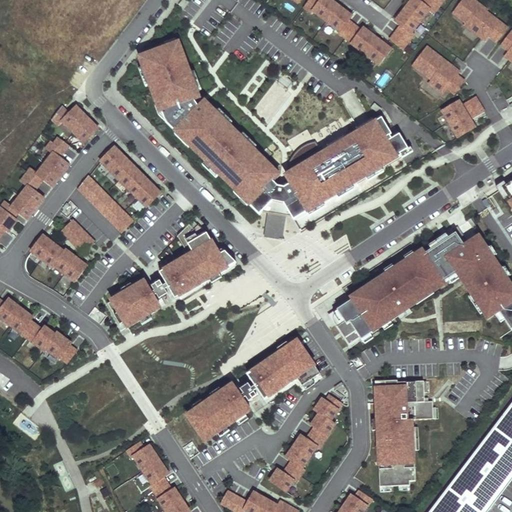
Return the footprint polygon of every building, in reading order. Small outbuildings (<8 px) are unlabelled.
[(189,1),(187,0),(183,0),(179,6),(184,9),(189,1)] [(313,13),(327,23),(339,7),(330,0),(322,0),(321,2),(319,0),(311,0),(305,9),(312,15),(313,13)] [(412,0),(404,12),(420,24),(430,11),(435,14),(440,7),(430,0),(425,0),(422,4),(416,0),(412,0)] [(473,0),(464,0),(454,14),(467,24),(465,26),(481,39),(485,33),(490,37),(497,42),(508,29),(482,9),(484,8),(473,0)] [(339,7),(327,23),(340,33),(339,33),(346,39),(355,27),(349,22),(352,17),(339,7)] [(420,24),(404,12),(396,22),(401,26),(396,33),(409,43),(414,36),(412,35),(420,24)] [(355,27),(346,39),(353,44),(352,45),(365,55),(378,39),(364,29),(362,32),(355,27)] [(511,32),(502,46),(509,51),(511,53),(511,57),(510,61),(511,62),(511,32)] [(396,33),(391,40),(403,50),(409,43),(396,33)] [(490,37),(485,33),(481,39),(486,42),(490,37)] [(378,39),(365,55),(379,66),(391,50),(378,39)] [(166,44),(167,49),(178,45),(176,41),(166,44)] [(159,54),(141,61),(144,69),(150,86),(158,107),(160,106),(163,115),(171,113),(172,116),(166,123),(177,134),(178,132),(191,144),(190,146),(206,162),(219,175),(236,192),(238,190),(250,203),(249,204),(260,216),(263,213),(269,214),(271,214),(271,216),(271,217),(272,219),(273,220),(274,221),(276,222),(278,222),(280,222),(281,221),(283,220),(284,219),(284,218),(285,216),(287,217),(293,218),(295,221),(308,213),(324,203),(338,195),(353,186),(367,178),(383,169),(403,157),(401,155),(409,150),(401,136),(393,140),(391,137),(393,136),(391,133),(383,119),(375,124),(374,125),(376,128),(363,136),(361,133),(359,133),(346,141),(330,151),(323,155),(316,143),(306,146),(299,151),(294,157),(290,164),(287,172),(287,183),(288,187),(284,189),(278,187),(274,183),(275,182),(281,177),(274,170),(273,172),(264,164),(266,162),(254,151),(241,138),(230,127),(217,114),(206,103),(203,105),(198,92),(191,74),(183,53),(181,54),(178,45),(167,49),(162,51),(164,57),(161,59),(159,54)] [(446,91),(453,97),(465,81),(458,76),(449,69),(451,66),(428,48),(414,67),(432,81),(429,84),(443,95),(446,91)] [(140,59),(141,61),(159,54),(161,59),(164,57),(162,51),(140,59)] [(451,66),(449,69),(458,76),(461,72),(452,65),(451,66)] [(146,87),(150,86),(144,69),(139,70),(146,87)] [(195,73),(191,74),(198,92),(202,90),(195,73)] [(348,109),(360,103),(353,89),(341,94),(348,109)] [(443,112),(458,138),(476,128),(472,121),(485,113),(476,98),(462,106),(460,102),(443,112)] [(372,108),(379,114),(383,110),(375,104),(372,108)] [(158,107),(156,108),(159,116),(166,123),(172,116),(171,113),(163,115),(160,106),(158,107)] [(70,115),(62,107),(53,120),(59,127),(63,123),(75,134),(89,120),(77,108),(70,115)] [(220,111),(217,114),(230,127),(233,124),(220,111)] [(99,130),(89,120),(75,134),(84,144),(99,130)] [(374,125),(375,124),(373,120),(357,130),(359,133),(361,133),(363,136),(376,128),(374,125)] [(393,140),(401,136),(397,129),(391,133),(393,136),(391,137),(393,140)] [(190,146),(191,144),(178,132),(177,134),(175,135),(188,148),(190,146)] [(241,138),(254,151),(257,147),(244,135),(241,138)] [(57,138),(53,144),(65,153),(70,148),(57,138)] [(328,147),(330,151),(346,141),(344,138),(328,147)] [(61,159),(65,153),(53,144),(50,142),(45,149),(53,155),(54,154),(61,159)] [(101,162),(111,172),(125,158),(115,148),(101,162)] [(401,155),(403,157),(404,159),(414,153),(412,148),(409,150),(401,155)] [(53,155),(46,165),(62,177),(70,166),(61,159),(54,154),(53,155)] [(125,158),(111,172),(120,181),(134,167),(125,158)] [(273,172),(274,170),(276,169),(267,160),(266,162),(264,164),(273,172)] [(216,178),(219,175),(206,162),(203,165),(216,178)] [(54,188),(62,177),(46,165),(38,174),(38,175),(44,180),(54,188)] [(129,190),(143,176),(134,167),(120,181),(129,190)] [(31,168),(25,175),(40,186),(44,180),(38,175),(38,174),(31,168)] [(383,169),(367,178),(369,182),(385,172),(383,169)] [(35,192),(40,186),(25,175),(20,182),(28,188),(29,187),(35,192)] [(143,176),(129,190),(138,199),(152,185),(143,176)] [(97,186),(89,178),(79,190),(86,197),(97,186)] [(511,182),(507,186),(503,189),(508,197),(511,201),(511,202),(511,182)] [(504,199),(508,197),(503,189),(507,186),(505,183),(497,188),(504,199)] [(161,194),(152,185),(138,199),(147,208),(161,194)] [(107,195),(97,186),(86,197),(95,206),(107,195)] [(353,186),(338,195),(340,199),(356,190),(353,186)] [(28,188),(20,198),(36,210),(45,199),(35,192),(29,187),(28,188)] [(250,203),(238,190),(236,192),(235,193),(247,206),(249,204),(250,203)] [(105,216),(116,205),(107,195),(95,206),(105,216)] [(28,220),(36,210),(20,198),(13,207),(12,208),(19,214),(28,220)] [(0,208),(1,209),(15,220),(19,214),(12,208),(13,207),(5,201),(0,208)] [(324,203),(308,213),(310,217),(326,207),(324,203)] [(126,215),(116,205),(105,216),(115,226),(126,215)] [(9,233),(18,222),(15,220),(1,209),(0,210),(0,225),(7,231),(9,233)] [(284,235),(287,217),(285,216),(284,218),(284,219),(283,220),(281,221),(280,222),(278,222),(276,222),(274,221),(273,220),(272,219),(271,217),(271,216),(271,214),(269,214),(266,232),(265,238),(283,241),(284,235)] [(133,222),(126,215),(115,226),(122,233),(133,222)] [(190,226),(194,230),(199,226),(194,221),(190,226)] [(79,227),(74,222),(62,233),(68,238),(79,227)] [(190,257),(171,268),(187,294),(237,264),(226,253),(225,253),(220,256),(219,253),(208,235),(199,226),(194,230),(190,226),(190,225),(178,237),(188,254),(190,257)] [(84,233),(79,227),(68,238),(73,244),(84,233)] [(459,228),(455,230),(466,247),(470,244),(459,228)] [(360,338),(361,340),(362,341),(362,340),(371,335),(373,333),(403,314),(401,311),(415,302),(414,301),(431,290),(432,291),(445,282),(449,280),(458,274),(461,278),(472,295),(473,295),(485,312),(483,313),(488,320),(495,315),(499,312),(505,320),(511,331),(511,330),(511,285),(507,278),(502,270),(494,258),(488,250),(480,237),(470,244),(466,247),(455,230),(424,251),(380,280),(382,282),(337,312),(336,313),(335,315),(334,317),(334,320),(335,322),(336,324),(350,345),(360,338)] [(84,233),(73,244),(78,249),(90,238),(84,233)] [(42,261),(54,245),(44,237),(32,252),(42,261)] [(95,243),(90,238),(78,249),(84,255),(95,243)] [(42,261),(53,269),(54,267),(65,253),(54,245),(42,261)] [(492,247),(488,250),(494,258),(498,255),(492,247)] [(350,348),(361,340),(360,338),(350,345),(336,324),(335,322),(334,320),(334,317),(335,315),(336,313),(337,312),(382,282),(380,280),(424,251),(424,250),(416,255),(414,252),(405,257),(407,261),(395,268),(393,265),(385,271),(387,274),(376,282),(375,281),(367,286),(367,287),(360,292),(360,291),(352,296),(352,297),(350,298),(352,300),(329,316),(350,348)] [(77,259),(67,251),(65,253),(54,267),(65,275),(77,259)] [(169,265),(171,268),(190,257),(188,254),(169,265)] [(88,267),(77,259),(65,275),(75,283),(88,267)] [(506,267),(502,270),(507,278),(511,276),(506,267)] [(171,268),(166,271),(181,297),(187,294),(171,268)] [(176,300),(181,297),(166,271),(161,274),(167,285),(169,288),(176,300)] [(458,274),(449,280),(452,284),(461,278),(458,274)] [(403,314),(373,333),(374,335),(383,329),(385,331),(393,326),(391,323),(399,318),(401,320),(412,313),(410,310),(447,286),(445,282),(432,291),(431,290),(414,301),(415,302),(401,311),(403,314)] [(108,305),(115,316),(120,313),(126,323),(129,328),(161,309),(154,297),(152,294),(145,283),(135,289),(116,300),(108,305)] [(152,294),(154,297),(158,295),(160,300),(168,295),(166,290),(169,288),(167,285),(164,287),(161,283),(153,287),(156,292),(152,294)] [(113,296),(116,300),(135,289),(132,285),(113,296)] [(480,315),(483,313),(485,312),(473,295),(472,295),(469,297),(480,315)] [(0,318),(11,326),(23,310),(10,300),(6,305),(0,300),(0,318)] [(34,319),(23,310),(11,326),(27,339),(37,326),(31,322),(34,319)] [(499,312),(495,315),(501,323),(505,320),(499,312)] [(120,313),(115,316),(121,326),(126,323),(120,313)] [(46,350),(56,336),(45,327),(43,331),(37,326),(27,339),(44,352),(46,350)] [(72,344),(58,334),(56,336),(46,350),(60,360),(61,359),(68,364),(77,351),(70,346),(72,344)] [(371,335),(362,340),(365,345),(374,339),(371,335)] [(281,354),(248,376),(256,387),(258,390),(265,401),(297,379),(303,387),(313,380),(321,375),(298,342),(291,347),(281,354)] [(281,354),(291,347),(288,343),(278,350),(281,354)] [(316,385),(313,380),(303,387),(306,391),(316,385)] [(410,482),(416,482),(414,451),(413,428),(413,420),(434,419),(433,408),(433,402),(429,403),(425,403),(425,399),(424,393),(424,382),(399,383),(399,381),(381,382),(381,389),(376,389),(377,404),(377,420),(378,431),(378,447),(383,447),(383,460),(379,460),(380,488),(391,487),(399,487),(410,486),(410,482)] [(374,405),(377,404),(376,389),(381,389),(381,382),(373,382),(374,405)] [(241,397),(243,400),(247,398),(250,402),(258,397),(255,393),(258,390),(256,387),(252,389),(249,385),(242,390),(245,395),(241,397)] [(241,397),(234,386),(223,393),(214,399),(205,405),(195,412),(190,415),(198,427),(196,428),(205,443),(218,434),(228,428),(236,422),(246,415),(251,412),(243,400),(241,397)] [(211,395),(214,399),(223,393),(221,389),(211,395)] [(326,402),(339,411),(343,405),(330,396),(326,402)] [(322,400),(315,411),(319,414),(331,422),(339,411),(326,402),(322,400)] [(193,408),(195,412),(205,405),(202,401),(193,408)] [(511,402),(428,511),(486,511),(511,477),(511,402)] [(319,414),(311,426),(315,428),(328,437),(336,426),(331,422),(319,414)] [(246,415),(236,422),(239,426),(249,419),(246,415)] [(228,428),(218,434),(221,438),(230,431),(228,428)] [(324,443),(328,437),(315,428),(311,434),(324,443)] [(311,434),(307,440),(318,448),(320,449),(324,443),(311,434)] [(310,459),(318,448),(307,440),(301,436),(294,447),(310,459)] [(127,452),(132,459),(134,458),(143,472),(160,461),(151,446),(145,450),(141,443),(127,452)] [(310,459),(294,447),(286,458),(292,462),(303,470),(310,459)] [(169,475),(160,461),(143,472),(153,486),(151,487),(156,494),(169,485),(164,478),(169,475)] [(292,462),(288,468),(301,477),(305,471),(303,470),(292,462)] [(288,468),(284,474),(295,482),(297,483),(301,477),(288,468)] [(278,470),(270,482),(287,493),(295,482),(284,474),(278,470)] [(169,485),(156,494),(160,500),(159,501),(166,511),(183,500),(175,489),(173,491),(169,485)] [(107,489),(102,492),(105,499),(110,496),(107,489)] [(360,491),(355,498),(368,507),(373,500),(360,491)] [(248,504),(228,492),(221,504),(235,511),(243,511),(245,510),(248,504)] [(247,511),(259,511),(266,500),(254,493),(248,504),(245,510),(247,511)] [(342,510),(344,511),(364,511),(368,507),(355,498),(351,496),(342,510)] [(183,500),(166,511),(189,511),(190,511),(183,500)] [(274,511),(278,506),(266,500),(259,511),(274,511)] [(298,511),(280,502),(278,506),(274,511),(298,511)]
